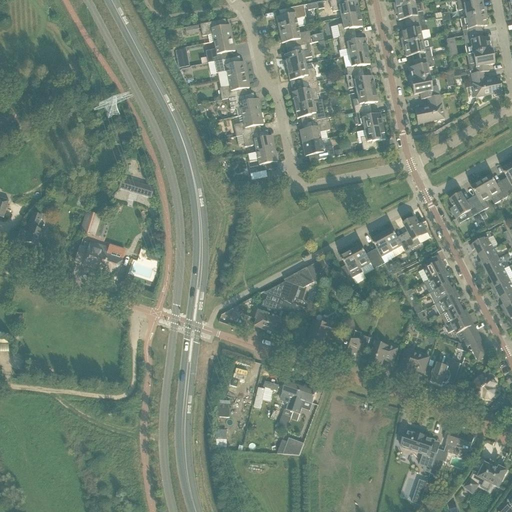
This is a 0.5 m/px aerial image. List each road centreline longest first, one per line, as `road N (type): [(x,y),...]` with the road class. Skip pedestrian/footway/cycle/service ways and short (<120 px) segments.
road 1 (secondary): [(189,324),(200,267),(194,180),(174,121),(111,0)]
road 2 (residential): [(511,432),(189,324)]
road 3 (secondary): [(86,0),(169,168),(180,232),(175,319)]
road 4 (residential): [(411,165),(295,185),(275,97),(235,0)]
road 5 (residential): [(231,302),(425,196)]
road 6 (secondary): [(175,319),(163,426),(174,511)]
road 7 (secondary): [(195,511),(183,453),(189,324)]
road 8 (residential): [(506,352),(425,196)]
road 9 (track): [(134,350),(133,382),(121,399),(0,385)]
road 10 (residential): [(411,165),(375,0)]
road 11 (residential): [(136,306),(0,260)]
